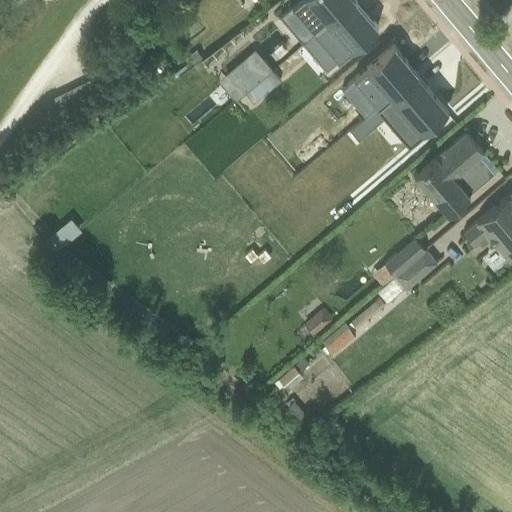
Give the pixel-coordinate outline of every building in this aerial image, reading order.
[(309,36),(351,0),(295,0),(286,8),(309,36)] [(377,26),(355,0),(351,0),(309,36),(333,63),(377,26)] [(372,108),(416,71),(392,44),(349,81),(372,108)] [(416,71),(372,108),(404,145),(447,108),(416,71)] [(469,186),(458,174),(487,147),(467,126),(414,174),(445,208),(469,186)] [(511,186),(462,230),(474,244),(489,231),(510,255),(511,252),(511,186)] [(410,233),(383,257),(397,273),(424,249),(410,233)] [(321,302),(303,315),(308,323),(326,310),(321,302)] [(343,319),(290,364),(300,376),(353,331),(343,319)]
